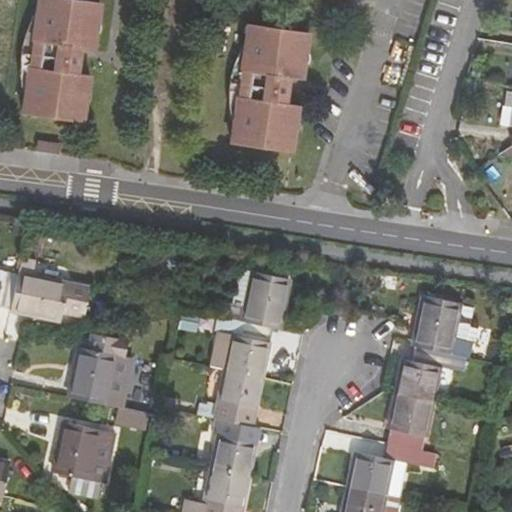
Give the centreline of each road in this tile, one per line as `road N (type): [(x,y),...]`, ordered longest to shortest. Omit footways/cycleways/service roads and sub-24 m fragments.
road 1 (residential): [(406,239),(0,179)]
road 2 (residential): [(433,157),(476,0)]
road 3 (residential): [(286,511),(308,411),(335,364)]
